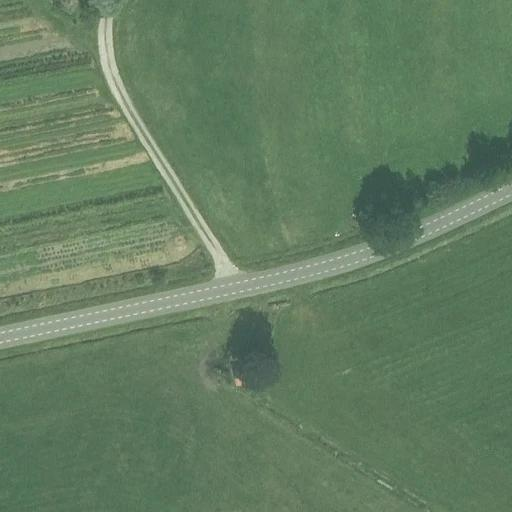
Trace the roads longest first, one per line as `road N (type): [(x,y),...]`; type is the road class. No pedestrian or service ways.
road 1 (tertiary): [(0,340),(312,273),(511,188)]
road 2 (unknown): [(239,289),(102,61),(102,0)]
